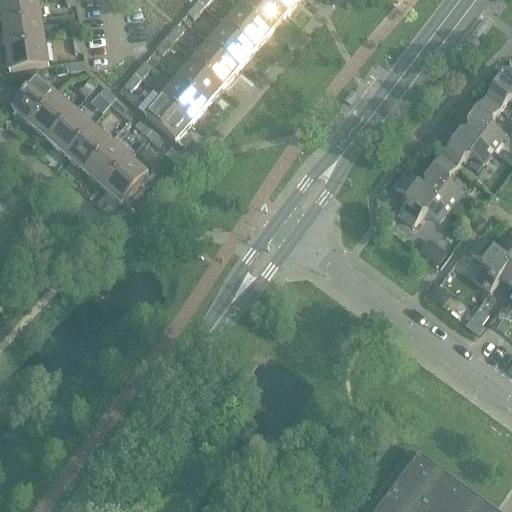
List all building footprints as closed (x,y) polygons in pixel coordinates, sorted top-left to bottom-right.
[(43,22),(39,0),(28,0),(1,4),(4,27),(43,22)] [(76,9),(75,0),(66,0),(68,10),(76,9)] [(205,10),(213,0),(201,0),(198,4),(205,10)] [(286,19),(264,0),(250,0),(241,11),(270,37),(286,19)] [(302,0),(264,0),(286,19),(302,0)] [(194,23),(205,10),(198,4),(187,17),(194,23)] [(270,37),(241,11),(225,29),(254,55),(270,37)] [(47,45),(43,22),(4,27),(8,51),(47,45)] [(81,40),(79,24),(70,25),(72,42),(81,40)] [(173,47),(184,35),(177,28),(166,41),(173,47)] [(254,55),(225,29),(209,47),(239,73),(254,55)] [(85,65),(81,40),(72,42),(75,63),(69,64),(69,67),(85,65)] [(163,59),(173,47),(166,41),(156,53),(163,59)] [(50,71),(47,45),(8,51),(11,76),(50,71)] [(239,73),(209,47),(193,65),(223,91),(239,73)] [(85,65),(69,67),(70,76),(78,75),(86,74),(85,65)] [(142,83),(152,71),(145,65),(135,77),(142,83)] [(223,91),(193,65),(177,83),(207,109),(223,91)] [(66,69),(57,70),(58,78),(68,77),(66,69)] [(131,95),(142,83),(135,77),(124,89),(131,95)] [(511,77),(503,79),(485,103),(501,114),(509,104),(511,103),(511,77)] [(85,103),(99,87),(91,81),(78,97),(85,103)] [(31,130),(57,99),(38,83),(12,114),(31,130)] [(207,109),(177,83),(162,101),(192,127),(207,109)] [(116,102),(104,92),(98,99),(110,109),(116,102)] [(75,115),(57,99),(31,130),(50,145),(75,115)] [(192,127),(162,101),(145,120),(175,146),(192,127)] [(129,113),(116,102),(110,109),(123,120),(129,113)] [(496,132),(494,123),(501,114),(485,103),(467,127),(469,135),(494,154),(505,139),(496,132)] [(68,160),(94,130),(75,115),(50,145),(68,160)] [(511,135),(511,134),(511,124),(506,120),(501,129),(511,135)] [(153,134),(141,123),(135,130),(147,141),(153,134)] [(86,176),(112,145),(94,130),(68,160),(86,176)] [(165,145),(153,134),(147,141),(159,152),(165,145)] [(494,154),(469,135),(461,136),(443,161),(459,173),(466,163),(474,162),(483,168),(494,154)] [(131,161),(112,145),(86,176),(105,192),(131,161)] [(149,177),(131,161),(105,192),(123,207),(149,177)] [(454,190),(452,181),(459,173),(443,161),(425,185),(426,192),(451,211),(462,196),(454,190)] [(451,211),(426,192),(407,178),(396,193),(406,201),(408,209),(400,219),(416,230),(422,221),(431,219),(440,226),(451,211)] [(438,242),(445,233),(436,227),(430,236),(438,242)] [(511,243),(508,241),(498,254),(507,262),(508,272),(502,281),(511,288),(511,243)] [(419,255),(438,270),(448,257),(428,243),(419,255)] [(508,272),(507,262),(498,254),(491,249),(484,244),(472,259),(482,267),(484,274),(476,284),(491,295),(502,281),(508,272)] [(435,288),(427,297),(436,303),(440,298),(440,291),(435,288)] [(481,309),(468,328),(479,336),(492,317),(481,309)] [(508,332),(511,325),(511,324),(508,321),(503,328),(508,332)] [(490,511),(411,453),(401,466),(373,504),(366,511),(490,511)]
